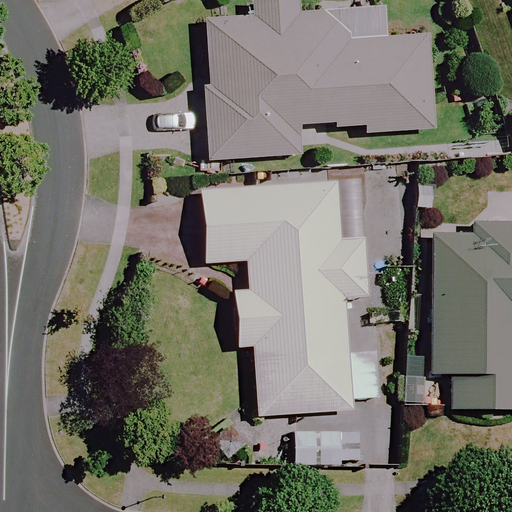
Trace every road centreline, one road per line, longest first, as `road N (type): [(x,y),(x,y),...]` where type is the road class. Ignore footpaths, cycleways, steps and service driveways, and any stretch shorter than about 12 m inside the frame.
road 1 (residential): [(0,7),(44,80),(58,147),(10,300)]
road 2 (residential): [(2,511),(10,300)]
